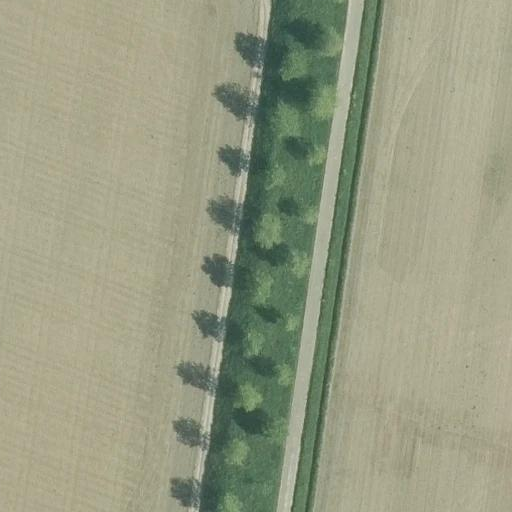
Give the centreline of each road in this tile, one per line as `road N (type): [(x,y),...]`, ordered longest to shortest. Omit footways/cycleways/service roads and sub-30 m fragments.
road 1 (unclassified): [(281,511),(354,0)]
road 2 (track): [(261,0),(195,511)]
